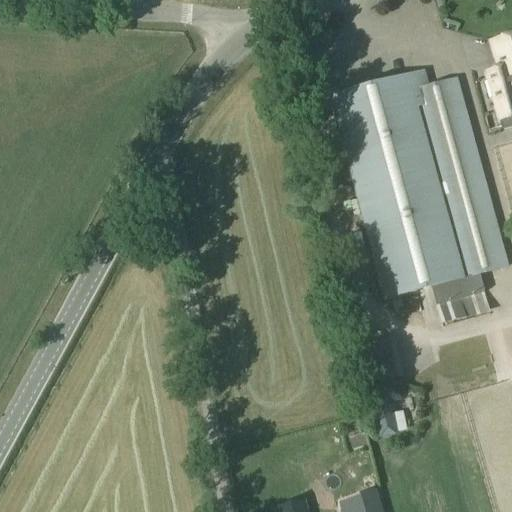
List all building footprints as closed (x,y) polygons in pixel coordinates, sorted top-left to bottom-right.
[(497,71),(485,74),(498,123),(501,122),(504,132),(511,129),(511,37),(490,44),(497,71)] [(422,74),(327,100),(383,303),(507,269),(455,82),(427,90),(422,74)] [(369,378),(394,373),(390,345),(364,349),(369,378)] [(384,388),(366,391),(375,443),(393,439),(384,388)] [(305,511),(303,503),(272,511),(305,511)]
